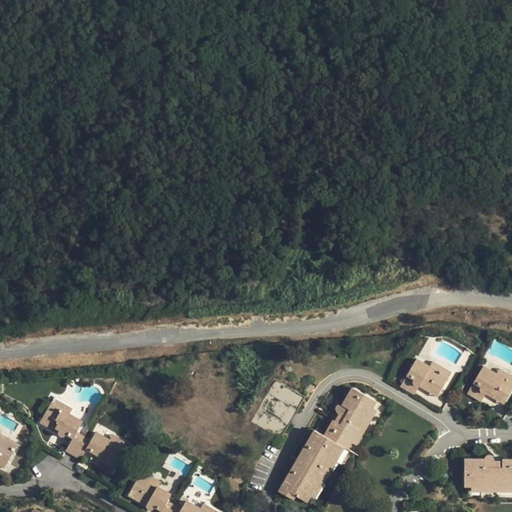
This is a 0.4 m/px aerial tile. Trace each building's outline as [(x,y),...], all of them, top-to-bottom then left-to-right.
[(416,359),(400,385),(415,394),(420,386),(430,392),(432,387),(440,392),(449,377),(430,366),(416,359)] [(434,361),(430,366),(449,377),(452,372),(434,361)] [(483,366),(467,393),(481,401),(486,393),(497,399),(499,395),(507,400),(511,391),(511,383),(496,374),(483,366)] [(511,376),(500,369),(496,374),(511,383),(511,376)] [(276,379),(251,421),(274,435),(281,438),(306,396),(276,379)] [(297,462),(280,492),(294,500),(296,496),(308,502),(311,496),(320,480),(324,482),(331,470),(328,469),(341,445),(346,448),(349,449),(377,401),(353,387),(343,405),(349,409),(340,423),(336,421),(334,420),(325,436),(315,430),(302,452),(303,453),(314,459),(308,469),(297,462)] [(437,397),(440,392),(432,387),(430,392),(437,397)] [(499,395),(497,399),(504,404),(507,400),(499,395)] [(55,399),(51,404),(70,415),(73,410),(55,399)] [(73,438),(66,452),(74,456),(85,436),(78,432),(83,423),(70,415),(51,404),(42,420),(50,424),(48,428),(59,434),(59,435),(60,436),(61,437),(62,438),(64,437),(65,436),(66,434),(73,438)] [(336,421),(340,423),(349,409),(343,405),(342,404),(340,404),(339,405),(337,406),(336,407),(336,410),(337,412),(338,412),(340,413),(336,421)] [(50,424),(42,420),(40,423),(48,428),(50,424)] [(0,433),(0,441),(15,450),(18,444),(0,433)] [(85,436),(74,456),(81,460),(87,450),(94,454),(90,460),(101,465),(102,463),(115,469),(126,450),(110,441),(96,433),(92,440),(85,436)] [(113,436),(110,441),(126,450),(129,444),(113,436)] [(0,460),(7,464),(15,450),(0,441),(0,460)] [(341,445),(328,469),(331,470),(333,471),(346,448),(341,445)] [(297,462),(308,469),(314,459),(303,453),(297,462)] [(486,459),(486,467),(502,467),(502,461),(494,460),(494,459),(494,457),(493,456),(492,455),(490,455),(489,454),(488,455),(486,456),(486,457),(486,459)] [(465,458),(465,486),(511,485),(511,459),(502,459),(502,461),(502,467),(486,467),(486,459),(465,458)] [(113,472),(115,469),(102,463),(101,465),(113,472)] [(143,472),(139,477),(159,488),(162,483),(143,472)] [(162,511),(161,511),(171,511),(175,505),(169,501),(172,495),(159,488),(139,477),(131,493),(139,497),(137,501),(148,507),(148,509),(149,510),(151,510),(152,510),(154,509),(155,507),(162,511)] [(320,480),(311,496),(316,499),(326,483),(324,482),(320,480)] [(139,497),(131,493),(129,497),(137,501),(139,497)] [(175,505),(171,511),(205,511),(201,509),(187,501),(183,509),(175,505)]
